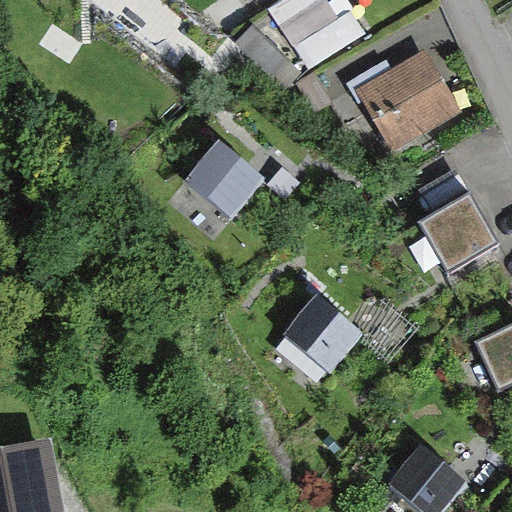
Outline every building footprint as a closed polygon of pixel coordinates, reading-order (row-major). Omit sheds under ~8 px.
[(338,0),(277,0),(304,66),(356,45),(338,0)] [(418,63),(348,105),(386,167),(456,125),(418,63)] [(218,155),(188,189),(232,227),(262,192),(218,155)] [(444,322),(511,286),(511,259),(478,195),(423,223),(437,251),(414,263),(444,322)] [(312,395),(359,335),(308,295),(261,356),(312,395)] [(511,334),(476,349),(499,402),(511,396),(511,334)] [(49,511),(39,454),(0,461),(0,511),(49,511)] [(422,456),(390,492),(412,511),(452,511),(467,496),(422,456)]
